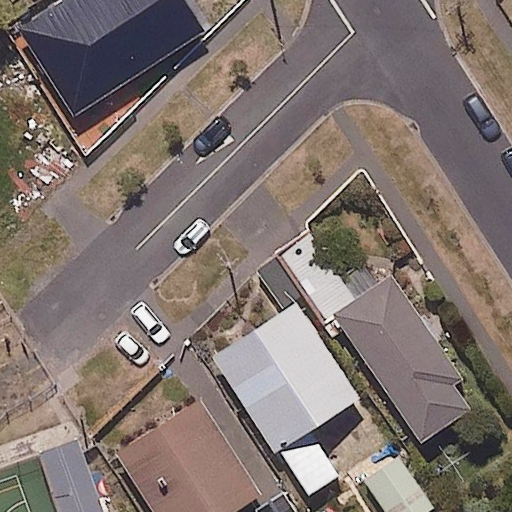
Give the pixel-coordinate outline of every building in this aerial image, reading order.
[(210,19),(197,0),(52,0),(22,19),(77,105),(210,19)] [(484,393),(397,263),(336,305),(423,434),(484,393)] [(359,396),(297,300),(215,354),(308,498),(341,476),(310,428),(359,396)] [(118,449),(157,511),(232,511),(263,493),(201,396),(118,449)] [(109,511),(78,434),(42,448),(67,511),(109,511)] [(417,511),(434,500),(400,451),(367,474),(393,511),(417,511)] [(305,511),(288,486),(259,505),(263,511),(305,511)]
